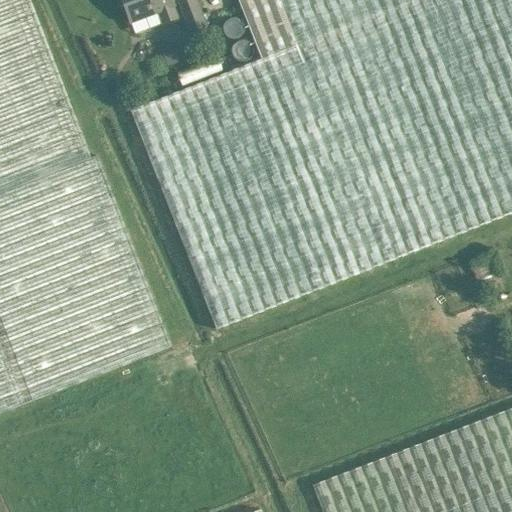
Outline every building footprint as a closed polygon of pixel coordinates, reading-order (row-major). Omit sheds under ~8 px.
[(90,158),(32,8),(28,0),(0,0),(0,412),(170,347),(96,155),(90,158)] [(121,0),(130,22),(157,12),(162,24),(177,18),(173,6),(171,0),(121,0)] [(511,0),(237,0),(260,58),(130,109),(217,329),(511,213),(511,0)] [(196,0),(181,0),(179,1),(191,31),(207,25),(196,0)] [(192,41),(177,46),(182,61),(197,55),(192,41)] [(511,511),(511,408),(312,485),(322,511),(511,511)]
